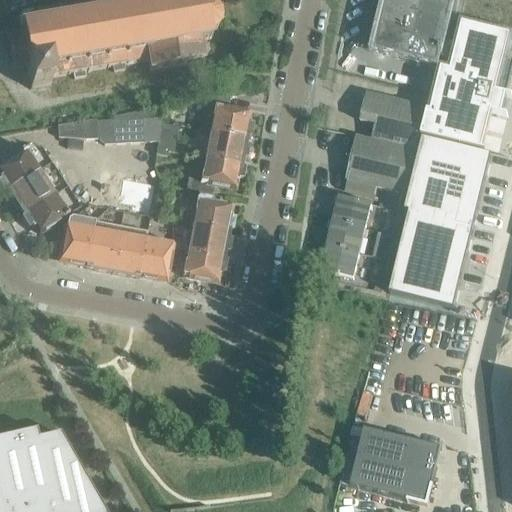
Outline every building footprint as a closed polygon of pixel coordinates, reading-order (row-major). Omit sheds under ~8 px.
[(207,2),(203,3),(202,0),(115,0),(115,1),(114,1),(114,2),(111,2),(110,0),(99,0),(100,4),(97,5),(97,4),(94,4),(94,5),(77,8),(77,7),(75,8),(72,9),(71,4),(59,5),(60,11),(58,11),(43,13),(43,14),(36,15),(36,14),(33,14),(31,13),(30,12),(28,12),(26,12),(24,12),(23,13),(21,14),(20,14),(19,15),(18,17),(18,18),(17,19),(17,21),(17,22),(17,23),(18,24),(18,26),(19,27),(21,29),(21,31),(22,31),(23,33),(6,36),(12,69),(28,66),(28,69),(26,70),(29,90),(50,86),(48,79),(66,76),(68,76),(68,75),(72,75),(73,80),(84,78),(83,73),(86,72),(86,73),(89,73),(89,72),(105,69),(105,70),(108,69),(108,68),(111,68),(112,73),(123,71),(122,66),(125,65),(126,66),(128,66),(128,65),(134,64),(136,73),(149,71),(149,72),(154,71),(154,70),(197,62),(197,63),(202,62),(201,58),(202,58),(203,57),(204,56),(205,55),(205,54),(206,53),(206,52),(206,50),(205,49),(205,48),(204,46),(202,45),(201,45),(200,44),(199,44),(198,42),(210,40),(209,33),(211,33),(213,31),(215,29),(216,28),(217,27),(218,25),(218,23),(219,21),(222,20),(221,11),(218,11),(217,11),(216,9),(214,6),(212,4),(209,3),(207,2)] [(387,0),(375,51),(437,66),(440,54),(442,54),(443,51),(441,50),(444,36),(454,38),(459,18),(455,17),(449,16),(453,0),(387,0)] [(428,110),(421,137),(485,153),(485,152),(483,151),(492,115),(507,118),(508,117),(502,115),(507,98),(511,98),(511,97),(507,96),(511,75),(511,33),(511,34),(460,21),(449,68),(439,65),(428,110)] [(367,95),(360,122),(375,126),(371,142),(415,152),(425,109),(367,95)] [(213,118),(210,134),(246,141),(247,137),(250,138),(252,127),(249,126),(249,124),(247,124),(249,115),(226,111),(229,97),(210,100),(209,107),(214,108),(212,118),(213,118)] [(112,122),(114,146),(140,144),(140,120),(143,120),(142,112),(112,117),(112,122)] [(140,120),(140,144),(157,144),(162,119),(143,120),(140,120)] [(97,140),(95,123),(95,121),(83,123),(85,141),(97,140)] [(95,123),(97,140),(102,146),(114,146),(112,122),(95,123)] [(85,141),(83,123),(56,128),(57,139),(85,141)] [(157,151),(168,153),(173,154),(178,129),(162,125),(157,151)] [(210,134),(205,161),(241,168),(243,159),(246,159),(248,148),(245,147),(246,141),(210,134)] [(356,138),(346,181),(404,196),(415,152),(371,142),(356,138)] [(423,140),(405,213),(409,214),(408,217),(474,233),(492,157),(423,140)] [(3,166),(0,168),(0,177),(0,178),(0,177),(0,181),(0,182),(0,181),(0,186),(4,193),(8,191),(9,192),(39,173),(23,148),(5,159),(7,163),(3,166)] [(212,186),(226,188),(235,190),(236,182),(238,183),(238,180),(241,180),(244,168),(241,168),(205,161),(202,174),(201,174),(199,184),(212,186)] [(39,173),(9,192),(13,199),(11,201),(17,210),(19,208),(24,215),(54,196),(39,173)] [(59,192),(67,187),(61,178),(53,183),(59,192)] [(186,191),(196,193),(198,180),(188,179),(186,191)] [(25,217),(23,219),(29,228),(31,226),(32,229),(34,228),(38,235),(67,217),(54,196),(24,215),(25,217)] [(192,225),(229,232),(232,232),(234,221),(231,220),(231,217),(229,217),(231,209),(209,205),(210,201),(197,198),(194,213),(195,213),(192,225)] [(334,223),(333,223),(365,231),(371,206),(358,203),(359,202),(354,201),(354,202),(340,198),(337,208),(334,223)] [(395,238),(401,214),(395,212),(388,236),(395,238)] [(408,217),(389,295),(454,311),(474,234),(474,233),(408,217)] [(59,258),(63,264),(64,264),(85,268),(92,231),(93,227),(95,224),(71,220),(66,223),(65,226),(59,258)] [(328,247),(328,248),(359,255),(365,231),(333,223),(331,232),(328,247)] [(85,268),(85,270),(114,275),(138,280),(139,278),(148,233),(95,224),(93,227),(92,231),(85,268)] [(187,253),(223,261),(225,251),(228,252),(230,242),(227,241),(229,232),(192,225),(187,253)] [(382,261),(389,262),(395,238),(388,236),(382,261)] [(146,241),(139,278),(161,282),(166,279),(167,278),(167,274),(169,265),(173,246),(146,241)] [(327,247),(321,272),(335,276),(340,277),(353,280),(359,255),(328,248),(328,247),(327,247)] [(185,261),(182,276),(181,277),(216,284),(218,276),(220,276),(221,273),(224,274),(226,263),(223,262),(223,261),(187,253),(185,261)] [(383,288),(389,262),(382,261),(376,286),(383,288)] [(334,355),(338,381),(367,377),(363,351),(334,355)] [(364,430),(349,488),(427,507),(441,449),(364,430)] [(33,431),(0,439),(0,486),(5,511),(50,511),(34,440),(35,440),(33,431)] [(50,511),(101,511),(57,435),(35,440),(34,440),(50,511)]
